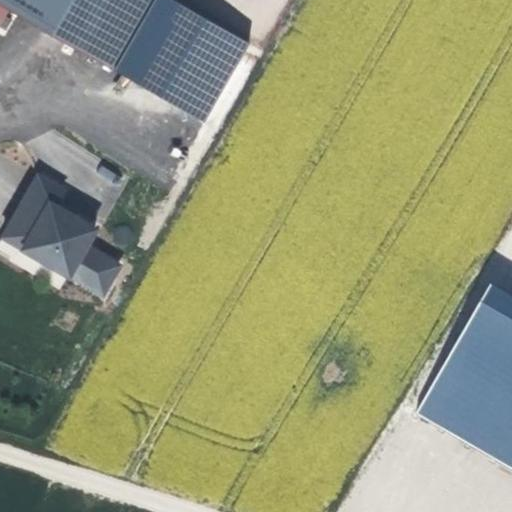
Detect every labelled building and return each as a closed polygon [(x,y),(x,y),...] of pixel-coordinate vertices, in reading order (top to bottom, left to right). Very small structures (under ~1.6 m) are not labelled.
[(152,0),(0,0),(0,6),(113,70),(152,0)] [(169,0),(157,0),(116,72),(206,123),(250,46),(169,0)] [(105,207),(37,170),(0,239),(0,255),(61,289),(66,280),(91,232),(105,207)] [(131,255),(91,232),(66,280),(104,301),(131,255)] [(416,413),(511,468),(511,287),(495,277),(416,413)]
